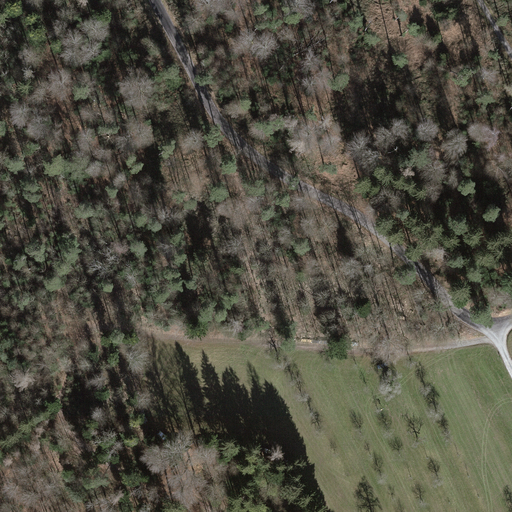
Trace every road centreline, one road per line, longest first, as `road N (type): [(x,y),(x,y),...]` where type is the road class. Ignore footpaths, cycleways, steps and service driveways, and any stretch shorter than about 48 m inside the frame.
road 1 (track): [(496,325),(484,339),(391,350),(199,340),(112,322),(94,327),(63,385),(64,428),(159,493),(218,511)]
road 2 (unclassified): [(154,0),(211,107),(252,154),(380,230),(468,318),(511,321)]
